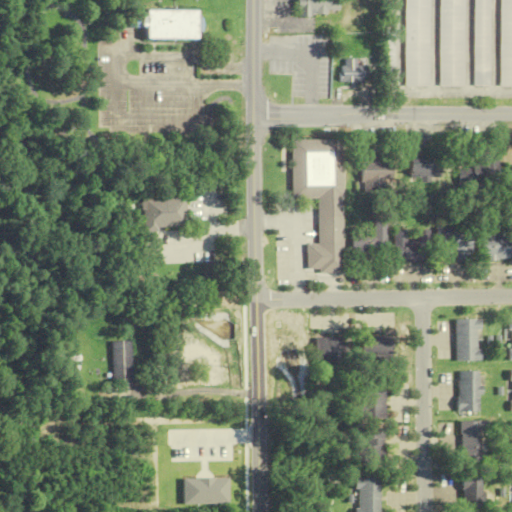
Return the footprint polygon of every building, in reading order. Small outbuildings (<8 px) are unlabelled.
[(297,0),(297,14),(338,15),(338,0),(297,0)] [(429,0),(404,0),(404,87),(429,87),(429,0)] [(462,0),(438,0),(439,87),(463,87),(462,0)] [(473,0),(473,87),(489,87),(489,0),(473,0)] [(145,9),(145,15),(139,15),(139,26),(144,26),(144,38),(197,38),(197,30),(200,30),(200,18),(197,18),(197,9),(145,9)] [(365,82),(365,65),(357,65),(357,59),(341,59),(341,82),(365,82)] [(343,140),(291,140),(292,200),(318,200),(318,245),(306,245),(306,272),(343,272),(343,140)] [(405,156),(361,156),(361,185),(405,185),(405,156)] [(472,168),(458,168),(458,185),(499,185),(499,156),(472,156),(472,168)] [(410,157),(410,181),(441,181),(441,157),(410,157)] [(183,197),(140,199),(140,230),(184,228),(183,197)] [(352,237),(352,260),(386,260),(386,217),(373,217),(373,237),(352,237)] [(436,253),(456,253),(456,262),(472,262),(472,228),(436,228),(436,253)] [(417,230),(417,241),(406,241),(406,230),(393,230),(394,262),(427,261),(427,230),(417,230)] [(482,233),(482,260),(511,260),(511,233),(482,233)] [(455,361),(478,361),(478,320),(455,320),(455,361)] [(359,359),(390,359),(390,337),(359,337),(359,359)] [(314,365),(345,365),(345,338),(314,338),(314,365)] [(110,341),(110,385),(130,385),(130,341),(110,341)] [(456,411),(478,411),(478,372),(456,372),(456,411)] [(384,419),(385,387),(355,386),(354,419),(384,419)] [(481,460),(481,421),(459,421),(459,460),(481,460)] [(385,430),(357,429),(357,462),(384,462),(385,430)] [(461,511),(480,511),(480,474),(461,474),(461,511)] [(380,511),(380,478),(356,478),(355,511),(380,511)]
